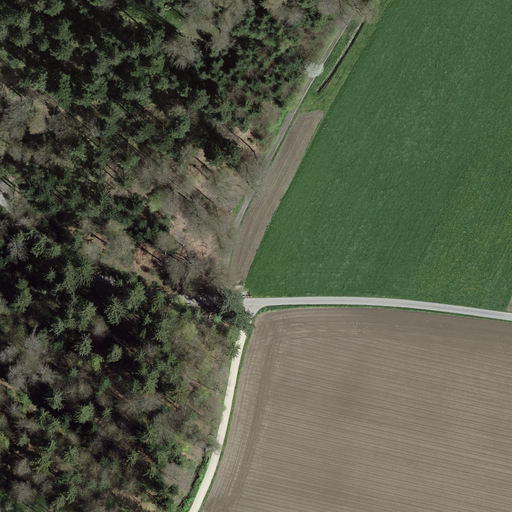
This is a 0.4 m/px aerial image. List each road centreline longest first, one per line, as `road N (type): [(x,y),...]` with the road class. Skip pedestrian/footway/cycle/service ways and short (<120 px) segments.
road 1 (track): [(0,462),(56,367),(84,340),(209,300),(228,248),(363,0)]
road 2 (unclassified): [(511,321),(410,304),(253,305),(130,287),(68,262),(0,197)]
road 3 (track): [(194,511),(253,305)]
